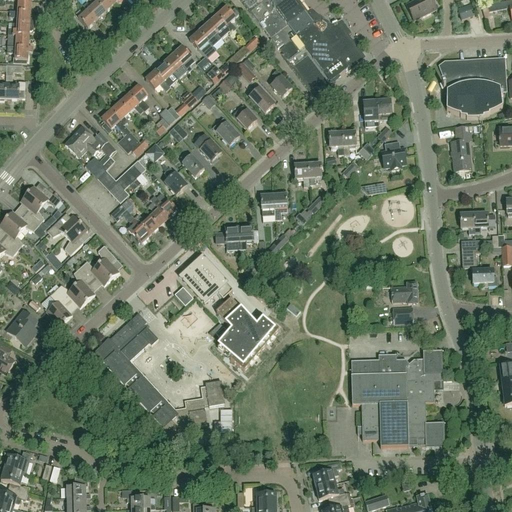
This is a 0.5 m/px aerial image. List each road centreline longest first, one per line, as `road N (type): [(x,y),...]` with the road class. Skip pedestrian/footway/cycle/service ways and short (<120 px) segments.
road 1 (residential): [(144,277),(400,43)]
road 2 (residential): [(144,277),(27,154)]
road 3 (tertiary): [(482,463),(468,367),(445,305)]
road 4 (tertiary): [(431,197),(405,52)]
road 5 (tertiary): [(93,83),(184,0)]
road 6 (residential): [(227,478),(169,479),(107,463)]
